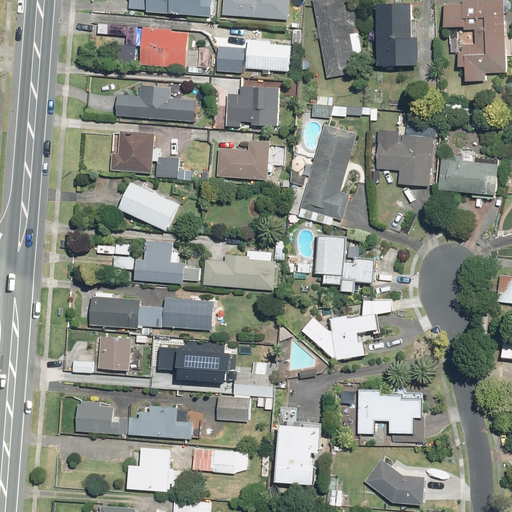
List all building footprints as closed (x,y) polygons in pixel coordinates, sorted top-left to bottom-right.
[(148,0),(148,15),(212,18),(209,0),(148,0)] [(226,0),(226,18),(291,22),(292,0),(226,0)] [(320,0),(309,3),(328,81),(357,74),(340,1),(365,2),(364,0),(320,0)] [(507,3),(445,4),(445,33),(478,33),(478,45),(459,45),(459,74),(467,74),(467,86),(510,86),(510,75),(511,74),(511,45),(507,46),(507,3)] [(418,9),(377,8),(376,74),(417,74),(418,9)] [(143,31),(141,67),(190,69),(192,33),(143,31)] [(290,45),(250,45),(249,73),(290,74),(290,45)] [(239,48),(220,47),(219,66),(238,67),(239,48)] [(142,88),(141,98),(120,97),(119,119),(197,123),(198,101),(175,100),(176,90),(142,88)] [(226,92),(225,130),(283,131),(283,92),(226,92)] [(312,104),(311,116),(330,117),(331,116),(346,116),(346,114),(371,115),(371,120),(377,120),(378,109),(333,106),(333,96),(317,96),(317,104),(312,104)] [(120,160),(113,159),(113,172),(156,174),(157,134),(121,132),(120,160)] [(357,141),(325,132),(304,209),(336,217),(357,141)] [(428,191),(434,135),(404,134),(379,134),(379,172),(401,173),(399,188),(428,191)] [(221,147),(219,180),(270,182),(271,149),(221,147)] [(187,172),(179,171),(179,157),(157,156),(156,177),(187,178),(187,172)] [(442,161),(439,195),(495,200),(498,166),(442,161)] [(184,209),(134,183),(118,213),(168,240),(184,209)] [(376,262),(344,260),(346,238),(319,235),(316,281),(324,282),(324,286),(374,291),(376,262)] [(148,263),(134,261),(132,284),(186,289),(188,266),(171,265),(173,242),(150,241),(148,263)] [(116,244),(115,253),(130,254),(131,245),(116,244)] [(134,256),(114,255),(114,269),(133,270),(134,256)] [(208,259),(207,287),(279,292),(281,263),(208,259)] [(131,280),(131,272),(115,271),(115,280),(131,280)] [(497,288),(500,305),(511,305),(511,279),(510,278),(497,288)] [(143,299),(93,300),(93,330),(144,330),(143,299)] [(392,311),(390,300),(363,299),(360,317),(328,318),(332,335),(315,318),(303,331),(335,362),(352,358),(365,355),(360,332),(378,330),(376,315),(392,311)] [(214,302),(165,302),(165,333),(214,333),(214,302)] [(140,339),(98,338),(98,371),(139,372),(140,339)] [(230,384),(232,348),(159,344),(158,369),(176,370),(176,381),(230,384)] [(502,362),(511,362),(511,347),(503,347),(502,362)] [(277,363),(237,362),(237,396),(276,397),(277,363)] [(391,423),(391,437),(416,437),(416,423),(426,423),(427,395),(378,394),(379,392),(360,392),(360,438),(378,438),(378,423),(391,423)] [(219,400),(218,421),(252,421),(252,400),(219,400)] [(127,438),(127,418),(114,417),(115,406),(80,404),(78,436),(127,438)] [(190,426),(175,425),(176,409),(133,408),(132,438),(189,440),(190,426)] [(278,429),(275,484),(318,487),(323,433),(278,429)] [(175,469),(172,468),(173,448),(143,447),(142,467),(130,466),(128,490),(173,493),(175,469)] [(195,450),(195,472),(238,473),(239,452),(195,450)] [(365,484),(393,506),(423,508),(425,477),(406,476),(381,460),(365,484)] [(135,511),(136,504),(103,503),(102,511),(135,511)]
